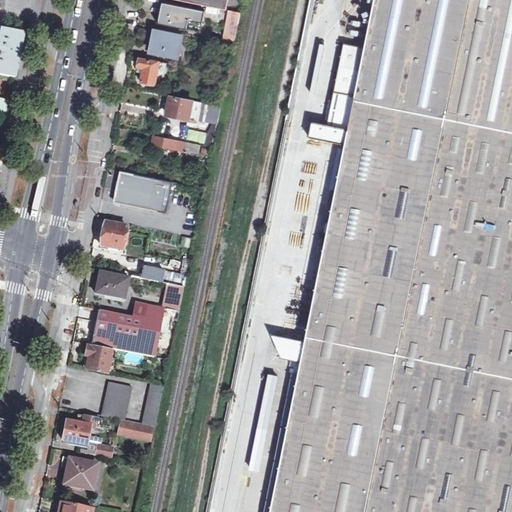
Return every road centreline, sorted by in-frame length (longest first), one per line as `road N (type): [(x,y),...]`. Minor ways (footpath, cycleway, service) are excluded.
road 1 (track): [(194,511),(299,0)]
road 2 (primary): [(76,0),(24,250)]
road 3 (residential): [(21,511),(45,400),(27,367)]
road 4 (primary): [(53,255),(79,116)]
road 5 (primary): [(0,499),(27,367)]
road 6 (primary): [(24,250),(0,382)]
road 7 (residential): [(79,116),(106,93),(125,0)]
